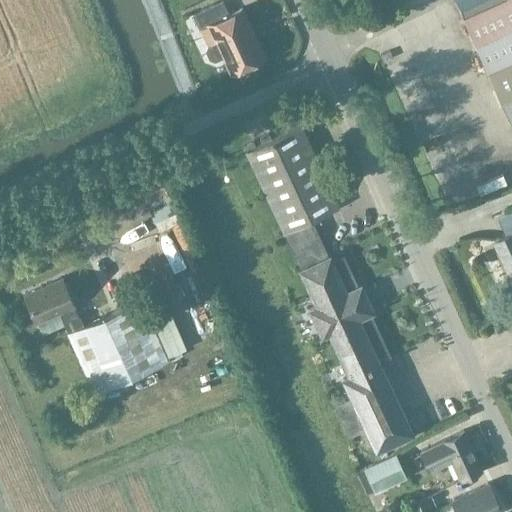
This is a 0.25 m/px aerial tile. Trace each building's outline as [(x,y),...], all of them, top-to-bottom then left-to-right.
[(230,73),(264,57),(242,8),(229,14),(222,0),(193,15),(199,29),(208,25),(215,39),(208,42),(208,49),(212,57),(218,60),(224,58),(230,73)] [(511,0),(455,0),(460,10),(480,0),(494,0),(496,2),(462,17),(511,126),(511,125),(511,0)] [(282,231),(310,218),(337,205),(300,125),(271,138),(269,133),(260,138),(262,143),(245,150),(282,231)] [(154,231),(172,227),(170,218),(152,222),(154,231)] [(319,238),(310,218),(282,231),(292,251),(319,238)] [(511,229),(494,238),(510,273),(511,271),(511,229)] [(322,334),(329,331),(368,312),(371,311),(360,285),(356,287),(342,257),(331,262),(328,256),(319,238),(292,251),(300,269),(317,305),(310,308),(322,334)] [(61,277),(24,293),(37,323),(41,332),(63,322),(67,332),(93,392),(167,360),(140,299),(82,325),(74,306),(61,277)] [(389,358),(368,312),(329,331),(350,375),(343,378),(351,395),(334,403),(348,434),(365,426),(376,449),(411,433),(378,363),(389,358)] [(172,316),(162,320),(168,336),(178,333),(172,316)] [(460,479),(481,469),(464,434),(460,432),(442,441),(421,451),(428,467),(450,457),(460,479)] [(394,454),(365,468),(357,471),(367,494),(404,477),(394,454)] [(499,511),(501,511),(487,483),(451,500),(456,511),(499,511)]
